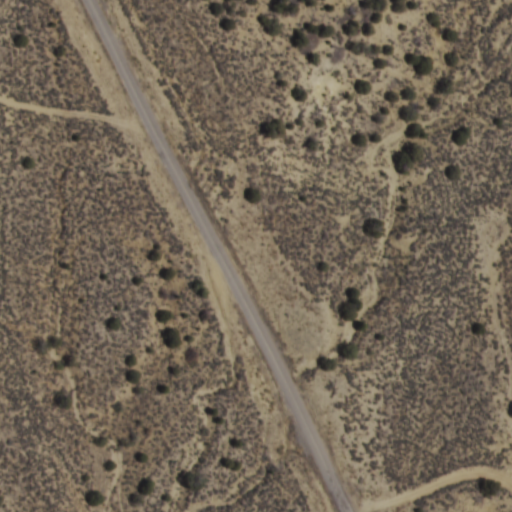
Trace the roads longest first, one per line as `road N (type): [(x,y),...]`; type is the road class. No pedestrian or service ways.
road 1 (tertiary): [(95,0),(351,511)]
road 2 (track): [(153,114),(113,115),(0,91)]
